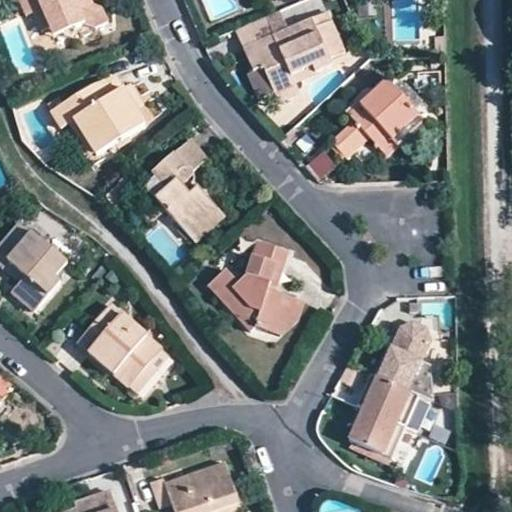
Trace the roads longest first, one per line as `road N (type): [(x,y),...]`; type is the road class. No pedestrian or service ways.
road 1 (residential): [(281,445),(363,297),(364,279),(358,258),(199,82),(162,0)]
road 2 (track): [(475,0),(486,239),(511,246)]
road 3 (residential): [(281,445),(247,415),(116,443)]
road 4 (residential): [(0,343),(116,443)]
road 5 (residential): [(116,443),(0,483)]
